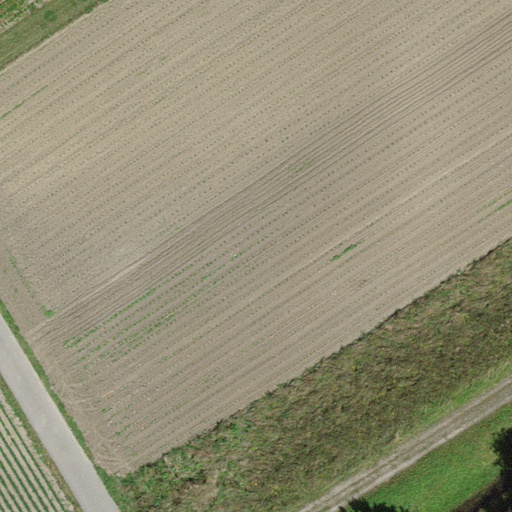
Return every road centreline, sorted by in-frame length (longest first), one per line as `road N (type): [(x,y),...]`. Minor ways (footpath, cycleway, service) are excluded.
road 1 (track): [(299,511),(511,391)]
road 2 (track): [(99,511),(0,352)]
